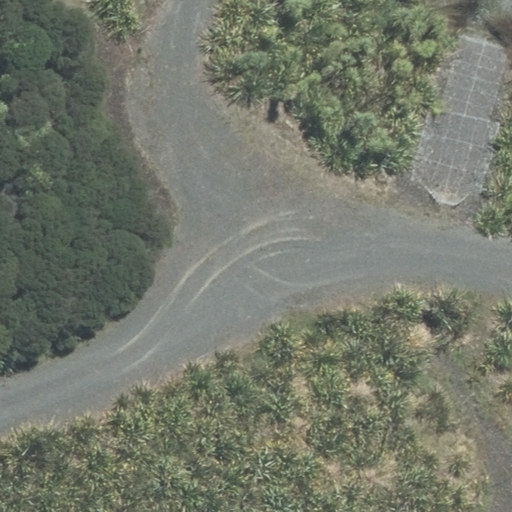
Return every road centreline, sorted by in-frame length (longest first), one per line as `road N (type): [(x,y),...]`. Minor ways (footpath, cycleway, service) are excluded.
road 1 (track): [(0,427),(175,364),(299,294),(381,271),(511,281)]
road 2 (track): [(381,271),(249,199),(180,128),(201,0)]
road 3 (track): [(180,128),(208,206),(199,269),(131,380)]
